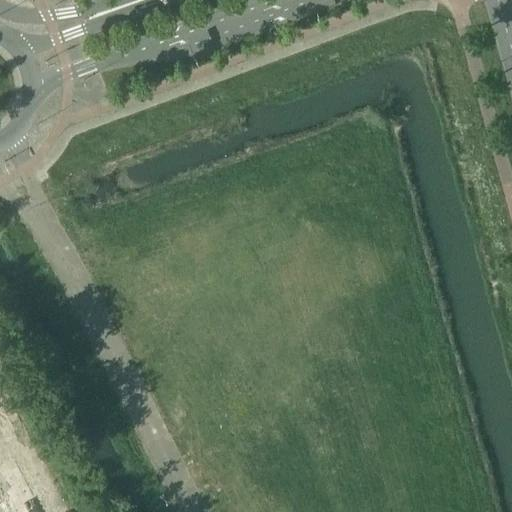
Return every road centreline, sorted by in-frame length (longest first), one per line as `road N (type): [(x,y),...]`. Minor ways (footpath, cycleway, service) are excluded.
road 1 (unclassified): [(31,97),(66,73),(286,0)]
road 2 (unclassified): [(190,511),(65,272)]
road 3 (unclassified): [(65,272),(13,134)]
road 4 (unclassified): [(145,0),(55,39),(13,45)]
road 5 (unclassified): [(122,0),(45,16),(0,7)]
